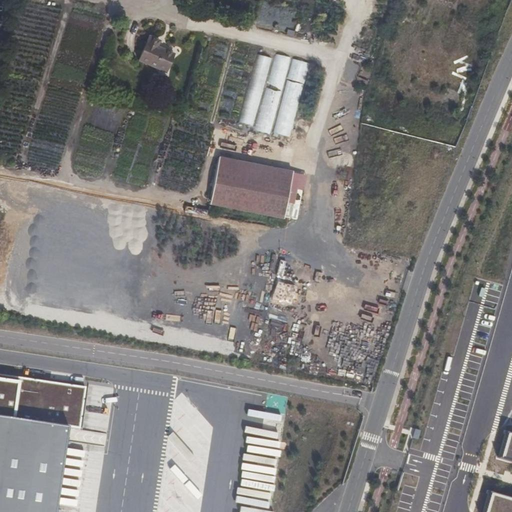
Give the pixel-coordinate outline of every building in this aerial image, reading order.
[(166,68),(175,50),(159,41),(162,36),(151,31),(138,55),(166,68)] [(291,58),(276,54),(255,131),(270,135),(291,58)] [(257,55),(239,123),(253,127),(272,58),(257,55)] [(293,60),(274,134),(290,138),(309,64),(293,60)] [(348,68),(345,77),(351,80),(354,70),(348,68)] [(287,197),(293,171),(218,156),(213,182),(209,204),(283,218),(287,197)] [(150,328),(171,224),(100,210),(79,313),(150,328)] [(183,228),(166,327),(183,330),(200,334),(214,259),(206,258),(201,280),(191,278),(200,231),(183,228)] [(263,320),(276,247),(243,241),(243,240),(224,237),(206,335),(222,338),(227,314),(263,320)] [(277,282),(275,295),(298,299),(300,286),(277,282)] [(15,381),(0,378),(0,511),(52,511),(65,426),(79,428),(84,382),(17,372),(15,381)] [(511,511),(511,432),(505,431),(497,459),(511,463),(511,497),(488,490),(481,511),(511,511)]
